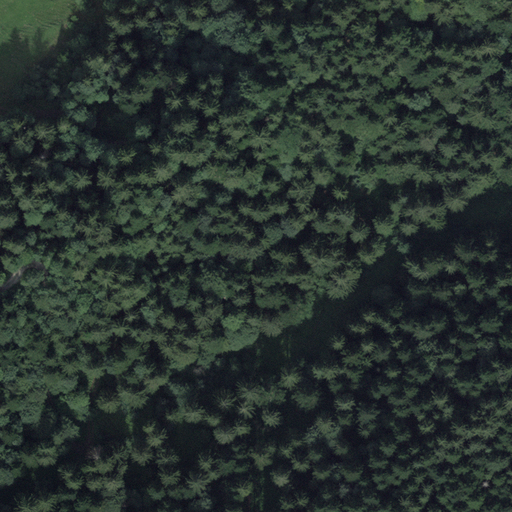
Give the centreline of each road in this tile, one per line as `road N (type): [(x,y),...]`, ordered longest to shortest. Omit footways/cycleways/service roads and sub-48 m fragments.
road 1 (track): [(103,360),(115,326),(144,297),(174,167),(130,143),(94,143),(59,115),(0,110)]
road 2 (track): [(0,291),(27,262),(40,268),(46,281),(39,352),(56,411),(81,450),(92,444),(102,360)]
